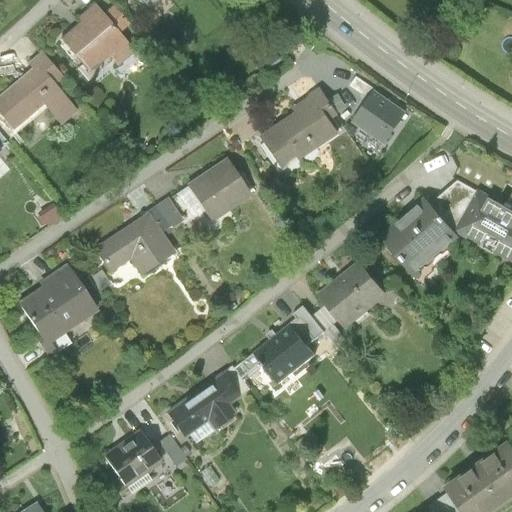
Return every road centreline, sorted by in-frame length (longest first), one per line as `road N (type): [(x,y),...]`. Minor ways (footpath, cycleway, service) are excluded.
road 1 (residential): [(416,168),(315,258),(55,451)]
road 2 (residential): [(289,75),(0,271)]
road 3 (secondary): [(319,0),(511,137)]
road 4 (residential): [(356,511),(435,446),(511,353)]
